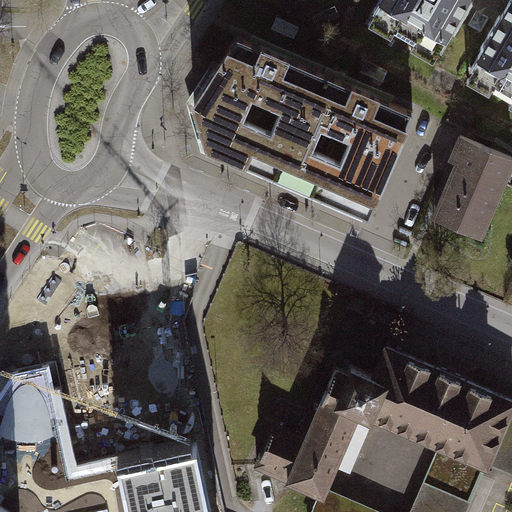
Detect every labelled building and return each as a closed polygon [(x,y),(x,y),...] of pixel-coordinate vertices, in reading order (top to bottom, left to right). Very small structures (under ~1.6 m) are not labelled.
[(470,0),(379,0),(367,22),(435,61),(470,0)] [(511,0),(508,0),(467,70),(511,97),(511,0)] [(366,226),(412,118),(365,98),(273,60),(234,43),(186,108),(200,156),(366,226)] [(511,158),(511,157),(462,136),(453,158),(458,161),(435,215),(479,234),(511,158)] [(71,294),(41,345),(91,374),(121,323),(71,294)] [(511,402),(387,350),(373,382),(352,373),(336,366),(307,434),(276,421),(256,470),(287,483),(320,497),(326,499),(330,490),(359,425),(371,429),(375,426),(437,450),(485,469),(488,470),(490,471),(511,479),(511,402)] [(138,511),(128,463),(83,469),(70,364),(35,363),(0,413),(0,507),(7,511),(138,511)] [(219,511),(206,446),(128,463),(138,511),(219,511)] [(467,511),(485,469),(437,450),(411,511),(378,511),(330,490),(326,499),(320,497),(313,511),(467,511)]
